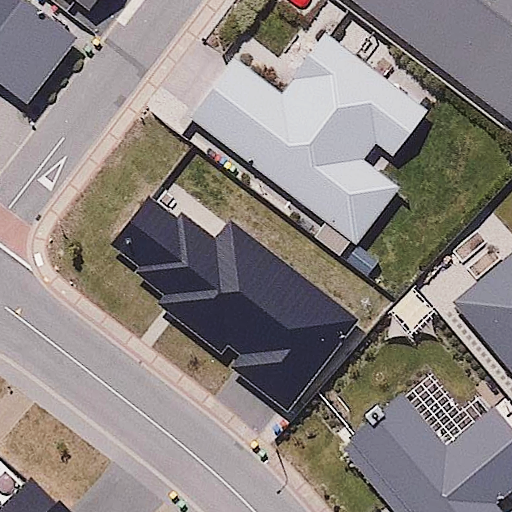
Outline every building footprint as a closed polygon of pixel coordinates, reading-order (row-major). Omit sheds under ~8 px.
[(0,0),(0,84),(30,105),(79,41),(24,0),(0,0)] [(511,23),(511,0),(333,0),(511,129),(511,126),(511,24),(511,23)] [(232,56),(187,128),(350,232),(426,122),(327,45),(291,94),(232,56)] [(89,234),(275,377),(337,310),(209,210),(189,229),(143,178),(89,234)] [(511,277),(459,319),(511,377),(511,277)] [(400,394),(341,446),(395,511),(502,511),(496,504),(511,491),(511,424),(494,405),(447,447),(400,394)] [(70,511),(38,478),(1,511),(70,511)]
